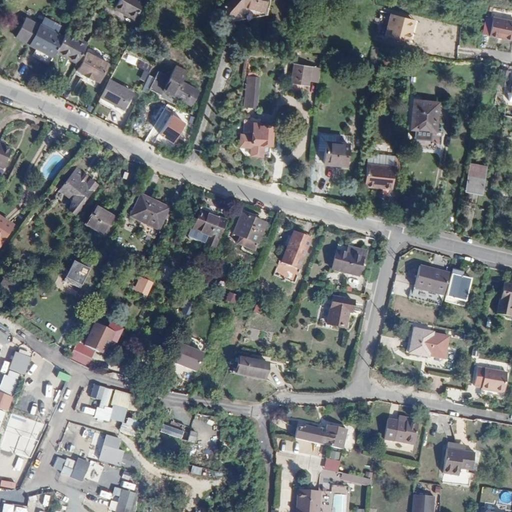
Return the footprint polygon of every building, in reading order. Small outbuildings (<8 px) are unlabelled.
[(141,0),(115,0),(113,5),(132,17),(141,0)] [(268,0),(227,0),(220,9),(232,19),(266,12),(268,0)] [(384,35),(410,41),(412,30),(409,30),(412,19),(390,13),(384,35)] [(39,26),(62,37),(65,32),(67,28),(44,16),(39,25),(39,26)] [(511,20),(493,16),(489,34),(511,39),(511,20)] [(14,37),(28,45),(39,26),(39,25),(26,18),(14,37)] [(35,52),(51,60),(55,51),(62,37),(39,26),(28,45),(36,50),(35,52)] [(55,51),(77,62),(82,53),(87,43),(65,32),(62,37),(55,51)] [(370,55),(369,68),(376,68),(377,48),(371,47),(370,55)] [(85,55),(79,67),(78,70),(84,73),(84,74),(91,78),(92,77),(99,80),(108,62),(87,51),(85,55)] [(77,62),(76,65),(79,67),(85,55),(82,53),(77,62)] [(312,64),(296,60),(292,77),(307,80),(312,64)] [(174,66),(169,76),(163,91),(185,101),(192,87),(179,81),(183,71),(174,66)] [(510,72),(500,70),(497,84),(507,86),(510,72)] [(169,76),(158,71),(149,89),(161,95),(163,91),(169,76)] [(245,71),(242,100),(254,101),(256,72),(245,71)] [(109,78),(101,95),(124,107),(132,90),(109,78)] [(438,103),(413,101),(411,129),(435,131),(438,103)] [(255,137),(254,145),(264,146),(265,139),(269,139),(271,120),(257,119),(258,110),(246,109),(243,137),(255,137)] [(498,112),(480,109),(476,124),(486,126),(488,118),(496,120),(498,112)] [(346,139),(325,136),(322,158),(344,161),(346,139)] [(243,144),(254,145),(255,137),(243,137),(243,144)] [(10,153),(8,152),(0,165),(0,171),(1,172),(10,153)] [(393,166),(366,163),(365,186),(391,188),(393,166)] [(61,193),(78,172),(76,170),(59,192),(61,193)] [(84,176),(78,172),(61,193),(69,199),(85,179),(83,177),(84,176)] [(483,179),(467,176),(464,190),(481,194),(483,179)] [(96,185),(86,178),(85,179),(69,199),(71,200),(67,211),(73,215),(96,185)] [(166,209),(138,197),(129,218),(157,230),(166,209)] [(112,217),(94,207),(85,225),(103,234),(112,217)] [(209,234),(207,243),(215,246),(224,220),(211,215),(212,214),(199,210),(193,229),(209,234)] [(241,211),(232,231),(239,234),(256,241),(265,221),(241,211)] [(0,246),(12,227),(4,222),(0,228),(0,246)] [(202,241),(207,243),(209,234),(193,229),(192,233),(203,237),(202,241)] [(308,238),(291,231),(279,261),(296,268),(308,238)] [(256,241),(239,234),(236,240),(254,248),(256,241)] [(365,255),(338,247),(333,265),(360,273),(365,255)] [(85,271),(67,263),(57,283),(75,292),(85,271)] [(162,267),(155,263),(149,275),(156,279),(162,267)] [(442,295),(446,272),(417,267),(413,289),(442,295)] [(471,278),(451,274),(445,297),(465,301),(471,278)] [(145,297),(152,284),(138,277),(131,290),(145,297)] [(511,284),(503,283),(496,314),(510,317),(511,309),(511,284)] [(235,302),(235,294),(227,294),(226,302),(235,302)] [(354,299),(334,294),(329,321),(345,325),(348,311),(352,311),(354,299)] [(111,329),(93,321),(83,341),(101,350),(111,329)] [(443,359),(447,336),(432,333),(432,332),(412,329),(408,353),(428,357),(428,356),(443,359)] [(8,334),(0,331),(0,343),(5,345),(8,334)] [(93,348),(77,340),(71,354),(87,362),(93,348)] [(196,352),(178,343),(169,363),(186,372),(196,352)] [(31,356),(12,350),(5,371),(23,378),(31,356)] [(267,363),(237,357),(234,372),(264,378),(267,363)] [(507,372),(477,368),(474,386),(481,387),(481,389),(503,393),(507,372)] [(1,382),(14,386),(17,377),(5,372),(1,382)] [(0,390),(11,394),(14,386),(1,382),(0,386),(0,390)] [(131,396),(94,386),(91,398),(99,400),(94,417),(123,425),(131,396)] [(462,399),(462,389),(446,388),(445,397),(462,399)] [(12,398),(0,393),(0,409),(7,412),(12,398)] [(80,407),(79,414),(92,416),(93,409),(80,407)] [(418,422),(405,421),(405,422),(397,421),(387,419),(384,439),(415,444),(418,422)] [(177,442),(181,434),(161,424),(157,433),(177,442)] [(40,446),(47,431),(35,425),(28,440),(40,446)] [(295,438),(343,449),(347,429),(327,425),(325,432),(320,431),(321,429),(305,425),(305,428),(298,427),(295,438)] [(187,432),(184,443),(193,445),(195,434),(187,432)] [(120,440),(106,436),(98,461),(120,467),(124,451),(117,449),(120,440)] [(447,443),(446,448),(465,451),(466,446),(447,443)] [(465,451),(446,448),(443,473),(458,475),(460,468),(472,469),(475,453),(465,451)] [(327,451),(323,470),(336,472),(340,453),(327,451)] [(89,461),(71,455),(63,476),(82,483),(89,461)] [(369,486),(370,479),(340,474),(339,481),(369,486)] [(83,485),(81,490),(93,495),(95,489),(83,485)] [(131,511),(137,495),(121,490),(114,511),(131,511)] [(317,511),(319,491),(298,490),(296,511),(317,511)] [(411,511),(431,511),(433,499),(413,497),(411,511)]
